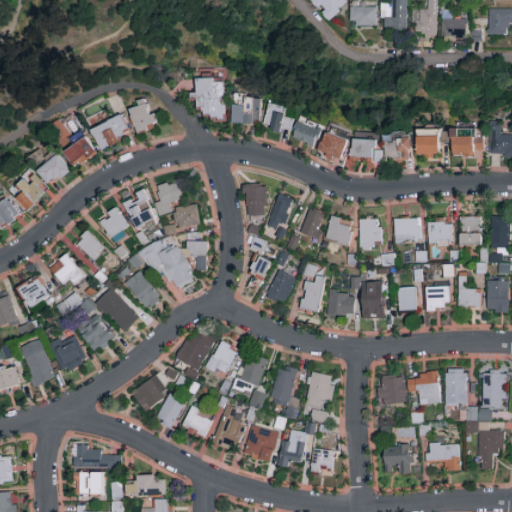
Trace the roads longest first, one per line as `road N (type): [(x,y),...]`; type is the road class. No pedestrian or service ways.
road 1 (residential): [(0,263),(28,249),(103,182),(211,148),(272,151),(352,190),(511,184)]
road 2 (residential): [(57,416),(210,301),(285,335),(334,346),(511,343)]
road 3 (residential): [(57,416),(78,415),(203,479),(266,498),(361,510),(511,500)]
road 4 (residential): [(0,147),(44,116),(108,89),(162,90),(211,148),(237,246),(237,264),(210,301)]
road 5 (residential): [(361,511),(353,424),(361,349)]
road 6 (residential): [(366,62),(511,59)]
